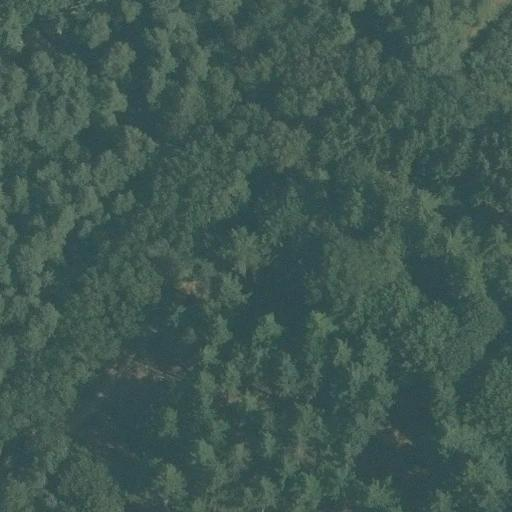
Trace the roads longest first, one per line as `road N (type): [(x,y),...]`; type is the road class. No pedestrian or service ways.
road 1 (unclassified): [(511,410),(260,231),(0,16)]
road 2 (track): [(511,443),(310,287),(230,270),(151,281),(33,363),(0,372)]
road 3 (track): [(511,100),(280,60),(31,38)]
road 4 (unknown): [(216,197),(17,456)]
